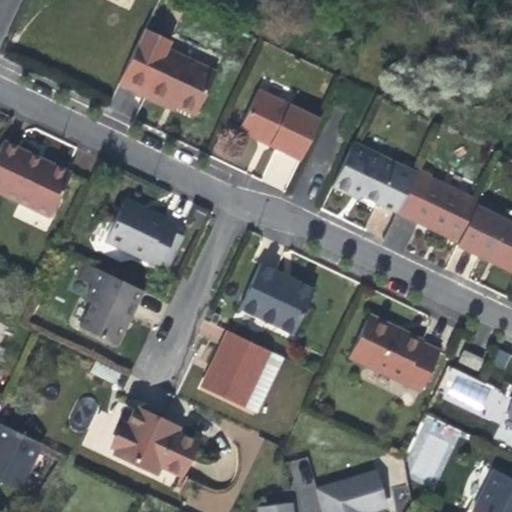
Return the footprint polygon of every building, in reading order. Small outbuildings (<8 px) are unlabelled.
[(152,31),(145,28),(127,63),(118,82),(125,85),(143,94),(160,102),(162,98),(193,113),(213,72),(165,48),(170,40),(152,31)] [(302,152),(318,120),(257,90),(240,126),(270,141),(268,145),(298,159),(302,152)] [(261,141),(268,145),(270,141),(240,126),(238,130),(261,141)] [(415,170),(353,139),(338,170),(332,183),(349,192),(351,188),(360,192),(395,209),(397,206),(400,201),(415,170)] [(0,196),(17,204),(45,217),(66,173),(29,156),(0,141),(0,196)] [(268,148),(256,178),(286,190),(298,160),(268,148)] [(430,174),(416,167),(415,170),(400,201),(397,206),(410,213),(408,216),(458,240),(462,231),(475,204),(477,200),(429,176),(430,174)] [(359,196),(360,192),(351,188),(349,192),(359,196)] [(161,267),(170,249),(162,246),(168,233),(173,223),(160,217),(161,216),(146,208),(144,212),(119,200),(99,241),(152,267),(154,263),(161,267)] [(511,221),(475,204),(462,231),(458,240),(456,243),(474,252),(486,258),(488,253),(502,260),(511,264),(511,221)] [(162,246),(170,249),(176,236),(168,233),(162,246)] [(488,253),(486,258),(511,270),(511,264),(502,260),(488,253)] [(119,317),(133,289),(80,264),(73,279),(88,286),(81,301),(86,304),(75,327),(111,345),(123,320),(119,317)] [(288,335),(309,291),(285,279),(255,265),(233,309),(288,335)] [(137,291),(133,289),(119,317),(123,320),(127,312),(137,291)] [(416,392),(431,361),(435,353),(416,344),(417,342),(401,334),(399,337),(390,332),(392,329),(364,316),(344,357),(416,392)] [(238,408),(265,352),(223,332),(215,350),(196,388),(238,408)] [(464,354),(459,352),(454,362),(459,365),(471,371),(476,360),(464,354)] [(95,362),(91,374),(117,383),(121,372),(95,362)] [(511,457),(511,388),(501,412),(486,445),(511,457)] [(153,416),(132,407),(129,414),(123,426),(112,449),(110,453),(130,462),(129,465),(139,470),(150,475),(154,465),(177,476),(179,472),(183,464),(189,452),(192,445),(193,444),(170,432),(160,428),(163,422),(153,416)] [(429,414),(400,473),(433,489),(462,431),(429,414)] [(173,426),(163,422),(160,428),(170,432),(173,426)] [(123,426),(118,424),(107,446),(112,449),(123,426)] [(0,483),(15,491),(38,443),(21,435),(0,425),(0,483)] [(511,511),(511,483),(487,471),(468,511),(463,509),(461,511),(511,511)] [(371,473),(313,490),(317,506),(319,511),(356,511),(357,511),(380,504),(371,473)] [(289,511),(289,502),(257,507),(258,510),(257,511),(289,511)]
